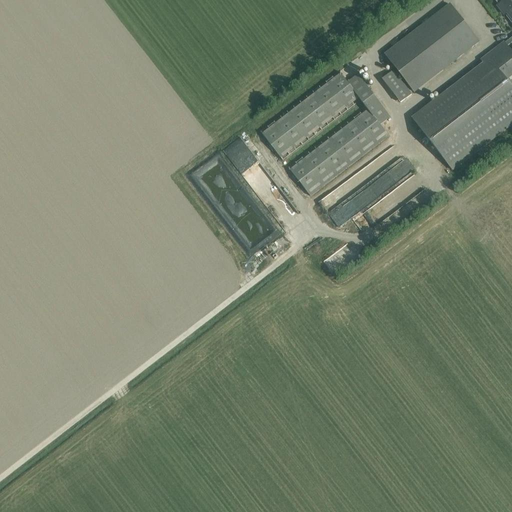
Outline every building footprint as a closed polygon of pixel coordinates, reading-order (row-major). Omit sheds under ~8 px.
[(511,19),(511,0),(504,0),(497,6),(503,14),(506,12),(511,19)] [(385,54),(394,66),(414,92),(479,43),(449,5),(385,54)] [(480,60),(483,64),(412,119),(451,170),(511,123),(511,88),(511,87),(511,86),(511,51),(504,42),(480,60)] [(348,74),(357,68),(355,64),(346,70),(348,74)] [(400,104),(414,92),(394,66),(379,77),(400,104)] [(380,125),(390,117),(358,75),(348,83),(339,72),(261,132),(282,160),(360,100),(366,108),(288,168),(310,196),(388,136),(380,125)] [(260,152),(264,149),(257,140),(254,142),(260,152)] [(354,206),(360,213),(378,198),(372,191),(354,206)] [(250,209),(280,255),(293,247),(291,243),(289,245),(262,202),(250,209)]
